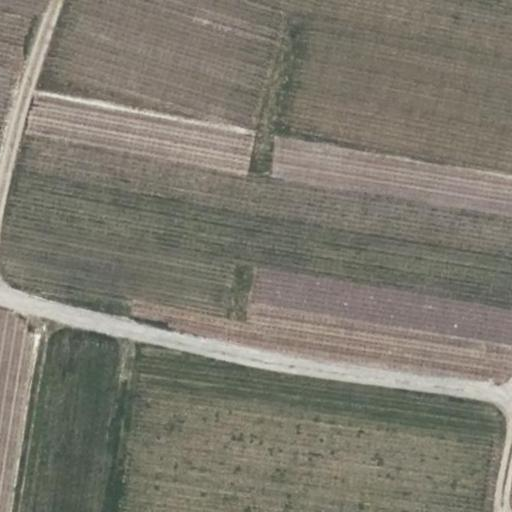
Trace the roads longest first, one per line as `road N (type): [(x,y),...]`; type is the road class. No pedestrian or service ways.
road 1 (track): [(0,303),(205,350),(511,397)]
road 2 (track): [(59,0),(15,123),(0,220)]
